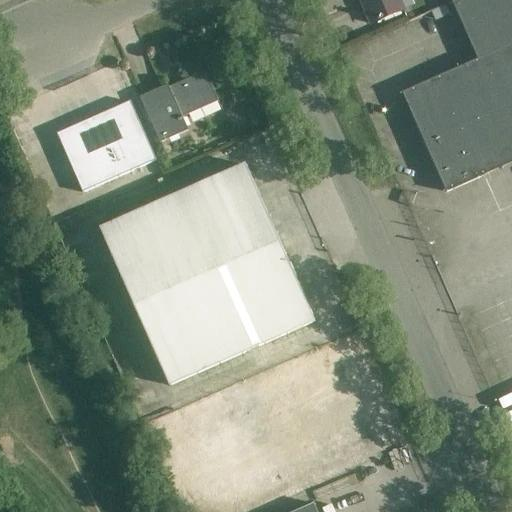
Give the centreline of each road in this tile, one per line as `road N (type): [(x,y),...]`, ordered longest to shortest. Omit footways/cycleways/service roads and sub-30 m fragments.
road 1 (unclassified): [(494,511),(268,0)]
road 2 (unclassified): [(28,49),(145,0)]
